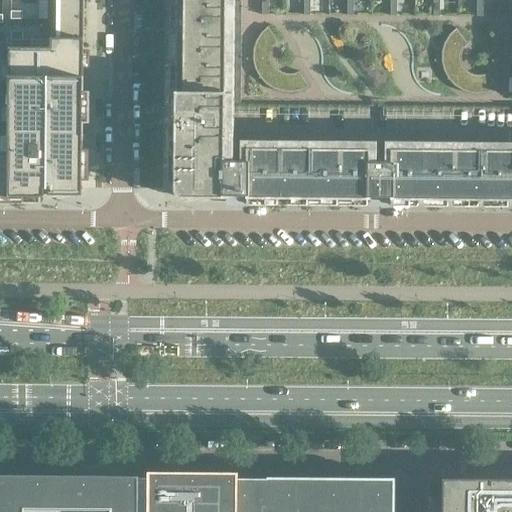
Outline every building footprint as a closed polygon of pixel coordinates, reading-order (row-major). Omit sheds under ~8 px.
[(83,0),(48,0),(47,19),(83,20),(83,0)] [(175,0),(176,5),(175,30),(175,35),(175,60),(175,65),(175,90),(225,89),(234,90),(234,0),(175,0)] [(22,11),(10,11),(10,19),(22,19),(22,11)] [(83,20),(47,19),(47,39),(83,40),(83,20)] [(267,38),(272,32),(268,26),(261,33),(267,38)] [(456,27),(449,34),(455,39),(461,34),(456,27)] [(22,31),(10,31),(10,32),(10,39),(22,39),(22,31)] [(279,42),(272,32),(267,38),(276,45),(279,42)] [(267,38),(261,33),(255,41),(263,44),(267,38)] [(451,46),(455,39),(449,34),(444,42),(451,46)] [(468,43),(461,34),(455,39),(465,47),(468,43)] [(276,45),(267,38),(263,44),(273,49),(276,45)] [(0,197),(18,197),(19,197),(19,196),(20,196),(20,189),(43,189),(48,189),(48,195),(82,196),(82,187),(82,181),(82,149),(82,123),(83,106),(83,92),(83,68),(83,50),(83,40),(47,39),(47,40),(50,40),(50,48),(9,48),(9,63),(9,80),(9,92),(9,105),(0,105),(0,197)] [(465,47),(455,39),(451,46),(462,50),(465,47)] [(261,51),(263,44),(255,41),(253,50),(261,51)] [(449,53),(451,46),(444,42),(441,51),(449,53)] [(273,49),(263,44),(261,51),(272,53),(273,49)] [(462,50),(451,46),(449,53),(461,55),(462,50)] [(260,59),(261,51),(253,50),(252,59),(260,59)] [(449,60),(449,53),(441,51),(441,61),(449,60)] [(273,62),(272,58),(260,59),(262,66),(273,62)] [(262,66),(260,59),(252,59),(254,69),(262,66)] [(461,64),(461,59),(449,60),(450,68),(461,64)] [(450,68),(449,60),(441,61),(443,70),(450,68)] [(265,73),(275,66),(273,62),(262,66),(265,73)] [(454,74),(464,68),(461,64),(450,68),(454,74)] [(265,73),(262,66),(254,69),(259,77),(265,73)] [(270,78),(278,69),(275,66),(265,73),(270,78)] [(454,74),(450,68),(443,70),(447,79),(454,74)] [(459,80),(467,71),(464,68),(454,74),(459,80)] [(277,82),(282,72),(278,69),(270,78),(277,82)] [(299,71),(295,73),(299,84),(306,80),(299,71)] [(465,84),(470,73),(467,71),(459,80),(465,84)] [(284,85),(286,73),(282,72),(277,82),(284,85)] [(488,72),(483,74),(487,86),(494,82),(488,72)] [(270,78),(265,73),(259,77),(265,84),(270,78)] [(299,84),(295,73),(290,73),(291,85),(299,84)] [(472,86),(475,75),(470,73),(465,84),(472,86)] [(454,86),(459,80),(454,74),(447,79),(454,86)] [(487,86),(483,74),(479,75),(480,87),(487,86)] [(273,90),(277,82),(270,78),(265,84),(273,90)] [(310,87),(306,80),(299,84),(301,91),(310,87)] [(462,91),(465,84),(459,80),(454,86),(462,91)] [(282,92),(284,85),(277,82),(273,90),(282,92)] [(490,93),(499,89),(494,82),(487,86),(490,93)] [(301,91),(299,84),(291,85),(292,93),(301,91)] [(471,94),(472,86),(465,84),(462,91),(471,94)] [(292,93),(291,85),(284,85),(282,92),(292,93)] [(480,95),(480,87),(472,86),(471,94),(480,95)] [(490,93),(487,86),(480,87),(480,95),(490,93)] [(225,89),(175,90),(175,95),(175,120),(175,125),(174,150),(174,155),(174,184),(174,190),(174,192),(175,193),(175,194),(176,196),(177,197),(178,198),(180,198),(181,199),(183,199),(225,199),(225,196),(225,161),(233,161),(234,90),(225,89)] [(393,200),(511,201),(511,107),(225,105),(225,161),(225,196),(246,197),(246,199),(248,199),(367,200),(369,200),(370,198),(390,198),(390,200),(393,200)] [(329,479),(0,476),(0,511),(393,511),(394,478),(329,478),(329,479)] [(511,511),(511,479),(441,479),(441,511),(511,511)]
